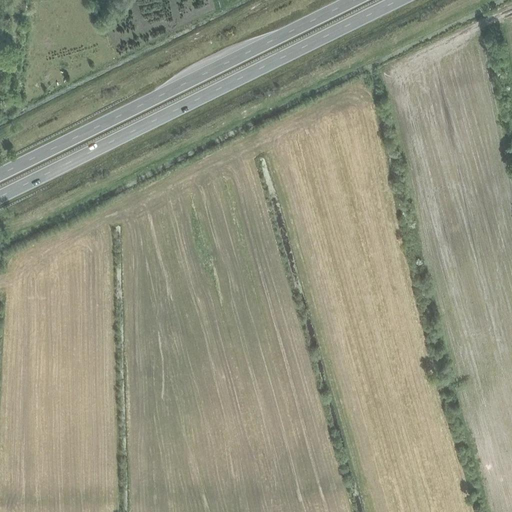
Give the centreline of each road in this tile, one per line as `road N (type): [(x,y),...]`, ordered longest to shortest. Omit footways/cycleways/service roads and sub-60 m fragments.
road 1 (trunk): [(0,198),(400,0)]
road 2 (trunk): [(355,0),(0,175)]
